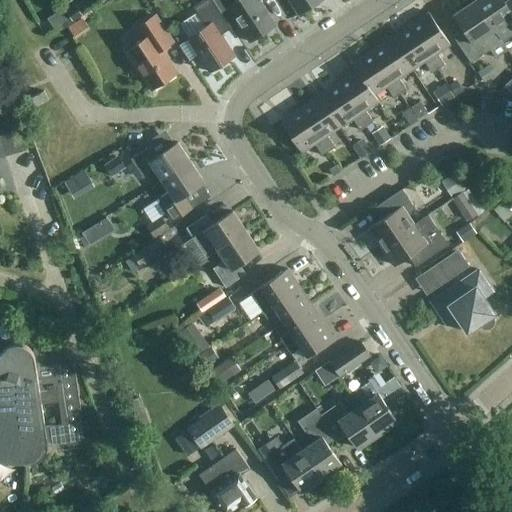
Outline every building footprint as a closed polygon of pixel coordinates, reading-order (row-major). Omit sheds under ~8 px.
[(206,27),(187,39),(209,73),(234,56),(215,27),(225,20),(211,0),(204,0),(193,8),(206,27)] [(236,0),(226,7),(249,43),(275,26),(258,0),(236,0)] [(288,0),(298,15),(322,0),(288,0)] [(511,14),(502,0),(476,0),(474,2),(502,42),(511,35),(511,14)] [(502,0),(511,14),(511,0),(508,0),(505,3),(502,0)] [(474,2),(454,15),(468,36),(457,43),(471,63),(502,42),(474,2)] [(83,16),(75,5),(66,11),(73,22),(83,16)] [(86,19),(92,31),(109,22),(103,11),(86,19)] [(428,13),(409,26),(438,70),(444,65),(437,54),(450,45),(428,13)] [(144,40),(127,52),(151,90),(176,73),(160,50),(172,43),(155,17),(137,29),(144,40)] [(409,26),(390,39),(411,71),(424,62),(432,74),(438,70),(409,26)] [(390,39),(371,51),(400,95),(406,91),(399,79),(411,71),(390,39)] [(371,51),(352,64),(378,103),(378,102),(374,96),(386,88),(393,99),(400,95),(371,51)] [(511,57),(493,63),(498,81),(511,77),(511,57)] [(356,71),(337,83),(366,127),(373,122),(365,111),(378,103),(352,64),(356,71)] [(511,82),(486,79),(485,90),(511,93),(511,82)] [(455,97),(463,91),(456,81),(448,86),(455,97)] [(337,83),(318,96),(340,128),(352,119),(360,131),(366,127),(337,83)] [(445,84),(432,93),(442,107),(454,98),(445,84)] [(48,101),(43,92),(30,98),(35,107),(48,101)] [(318,96),(300,108),(328,152),(335,148),(327,136),(340,128),(318,96)] [(437,112),(450,133),(466,123),(454,102),(437,112)] [(322,156),(328,152),(300,108),(280,121),(301,153),(314,145),(322,156)] [(416,121),(410,111),(398,118),(405,128),(416,121)] [(390,139),(382,127),(371,134),(379,146),(390,139)] [(371,152),(362,139),(351,146),(360,159),(371,152)] [(155,171),(162,181),(190,163),(177,143),(157,156),(151,146),(130,160),(143,179),(155,171)] [(117,158),(104,167),(111,177),(124,168),(117,158)] [(203,183),(190,163),(162,181),(169,192),(157,200),(170,219),(190,206),(183,196),(203,183)] [(469,189),(483,180),(474,164),(460,173),(469,189)] [(462,191),(456,181),(445,189),(451,198),(462,191)] [(468,193),(482,218),(498,210),(484,184),(468,193)] [(368,229),(380,247),(414,225),(407,215),(415,210),(402,190),(375,207),(383,219),(368,229)] [(461,193),(454,198),(464,213),(462,214),(467,221),(476,215),(461,193)] [(511,210),(511,194),(508,193),(502,206),(511,210)] [(205,258),(217,251),(245,232),(232,212),(212,225),(206,216),(186,229),(198,248),(205,258)] [(414,225),(380,247),(393,266),(408,256),(415,267),(442,249),(430,231),(436,227),(428,215),(414,225)] [(170,228),(165,220),(162,216),(146,226),(154,239),(160,235),(170,228)] [(463,243),(476,234),(469,224),(456,232),(463,243)] [(259,252),(245,232),(217,251),(224,261),(213,269),(225,288),(245,275),(239,265),(259,252)] [(138,252),(145,263),(164,251),(157,240),(138,252)] [(457,252),(437,266),(417,279),(427,293),(466,266),(457,252)] [(256,304),(262,312),(299,287),(287,269),(260,288),(250,295),(256,304)] [(479,270),(431,303),(446,324),(456,317),(467,333),(479,325),(481,328),(485,329),(488,329),(492,327),(493,323),(493,320),(491,316),(494,314),(484,299),(494,292),(479,270)] [(277,314),(283,323),(311,304),(299,287),(262,312),(267,320),(277,314)] [(216,305),(227,298),(221,288),(196,304),(202,314),(208,311),(216,305)] [(236,310),(228,297),(227,298),(216,305),(208,311),(215,323),(236,310)] [(279,338),(285,347),(322,322),(311,304),(283,323),(289,332),(279,338)] [(334,340),(322,322),(285,347),(290,355),(300,348),(307,358),(334,340)] [(339,377),(370,356),(360,342),(330,363),(339,377)] [(23,344),(19,343),(14,343),(9,344),(8,345),(26,439),(25,465),(32,465),(36,464),(39,462),(43,458),(46,454),(46,452),(46,448),(46,439),(63,437),(64,444),(66,445),(82,444),(83,443),(83,442),(84,440),(75,369),(75,367),(73,366),(70,365),(58,367),(56,368),(55,368),(54,371),(55,376),(37,379),(34,359),(32,353),(31,350),(29,348),(25,345),(23,344)] [(0,462),(2,463),(23,465),(25,465),(26,439),(8,345),(6,346),(3,349),(0,352),(0,462)] [(211,349),(201,356),(207,365),(217,358),(211,349)] [(211,371),(219,383),(240,369),(232,357),(211,371)] [(303,374),(295,361),(271,377),(279,390),(303,374)] [(267,381),(248,394),(254,404),(274,390),(267,381)] [(368,401),(358,408),(377,435),(397,422),(370,382),(360,389),(368,401)] [(339,403),(320,416),(323,419),(334,436),(334,435),(343,429),(357,449),(377,435),(358,408),(347,415),(339,403)] [(189,427),(187,429),(189,431),(175,441),(181,450),(188,459),(201,450),(235,426),(229,417),(221,405),(189,427)] [(313,444),(302,451),(321,479),(341,465),(327,445),(337,439),(334,435),(334,436),(323,419),(320,416),(316,409),(298,421),(304,432),(313,444)] [(301,492),(321,479),(302,451),(291,458),(283,446),(264,459),(278,479),(287,472),(301,492)] [(249,469),(235,450),(200,474),(212,491),(210,493),(222,511),(228,511),(239,504),(241,508),(255,498),(240,476),(249,469)]
